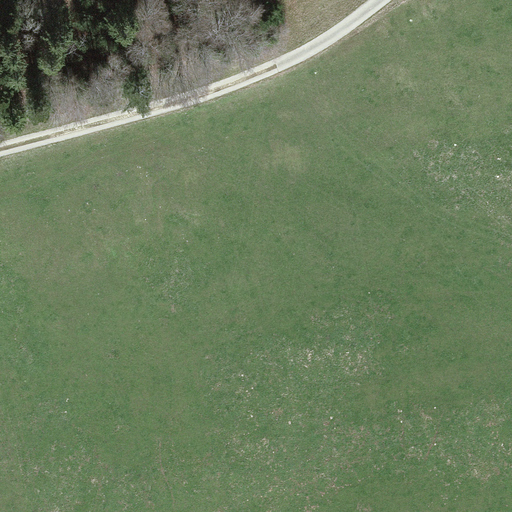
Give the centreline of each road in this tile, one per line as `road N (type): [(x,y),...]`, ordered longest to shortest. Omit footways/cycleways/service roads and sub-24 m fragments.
road 1 (track): [(0,149),(274,66)]
road 2 (unclassified): [(274,66),(379,0)]
